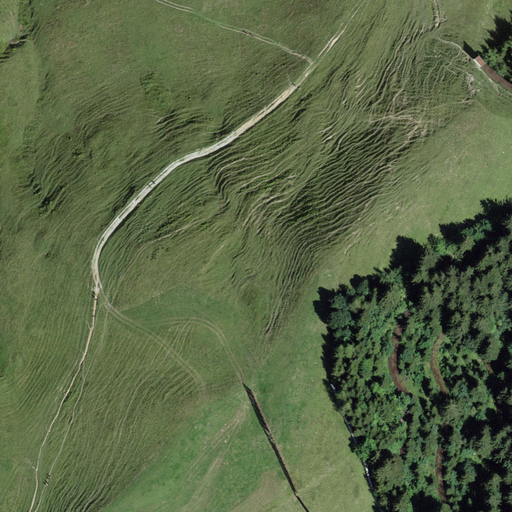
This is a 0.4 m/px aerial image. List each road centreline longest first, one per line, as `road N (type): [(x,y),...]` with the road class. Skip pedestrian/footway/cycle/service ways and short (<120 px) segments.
road 1 (track): [(97,280),(102,242),(147,189),(170,167),(224,142),(310,68)]
road 2 (track): [(243,387),(242,370),(233,365),(191,364),(115,324),(97,280)]
